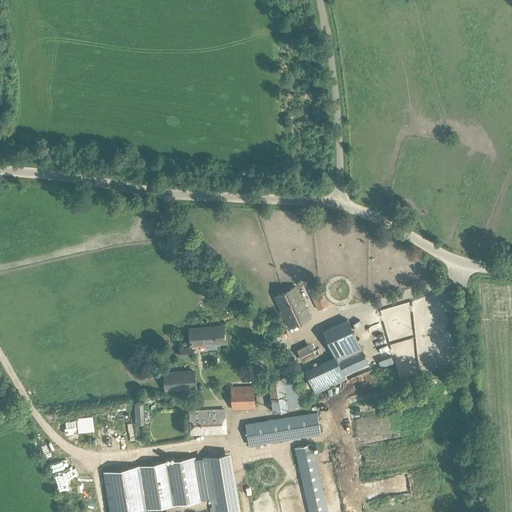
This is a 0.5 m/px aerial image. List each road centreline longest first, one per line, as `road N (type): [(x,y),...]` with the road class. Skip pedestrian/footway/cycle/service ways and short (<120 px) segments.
road 1 (unclassified): [(336,206),(168,195),(0,170)]
road 2 (track): [(202,446),(75,458),(0,356)]
road 3 (unclassified): [(336,206),(337,117),(319,0)]
road 4 (unclassified): [(511,277),(473,271),(336,206)]
